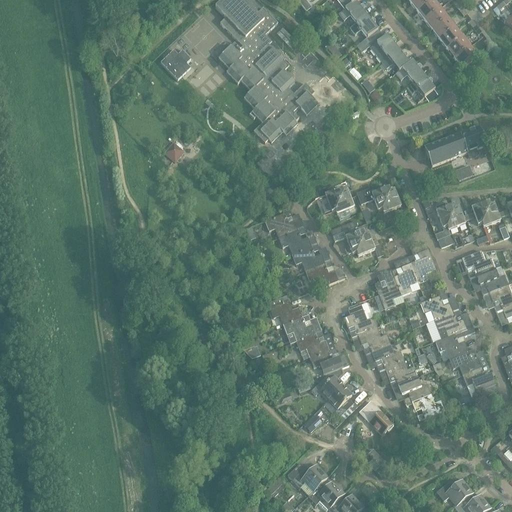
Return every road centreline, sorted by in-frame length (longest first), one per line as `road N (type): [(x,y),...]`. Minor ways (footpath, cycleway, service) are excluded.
road 1 (residential): [(419,234),(386,127),(447,101),(447,85),(376,0)]
road 2 (residential): [(468,444),(412,431),(355,362),(333,318),(335,297),(358,287)]
road 3 (residential): [(344,448),(385,486),(442,464),(468,444)]
